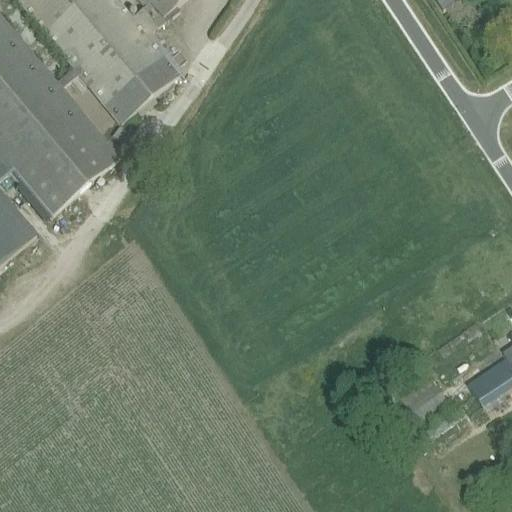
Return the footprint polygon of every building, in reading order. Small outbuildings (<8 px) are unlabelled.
[(122,163),(106,143),(63,92),(79,79),(105,109),(119,127),(136,113),(152,100),(174,81),(179,77),(164,60),(148,40),(152,37),(167,24),(179,14),(176,10),(187,0),(133,0),(134,1),(143,12),(131,23),(122,12),(111,0),(13,0),(24,12),(73,71),(57,85),(0,17),(0,269),(37,238),(0,193),(0,184),(11,176),(50,223),(76,201),(122,163)] [(434,0),(444,14),(458,5),(453,0),(434,0)] [(511,372),(506,364),(468,389),(457,398),(472,422),(484,413),(485,414),(511,395),(511,372)] [(407,428),(445,407),(432,385),(394,405),(407,428)] [(428,444),(467,418),(459,407),(420,433),(428,444)]
